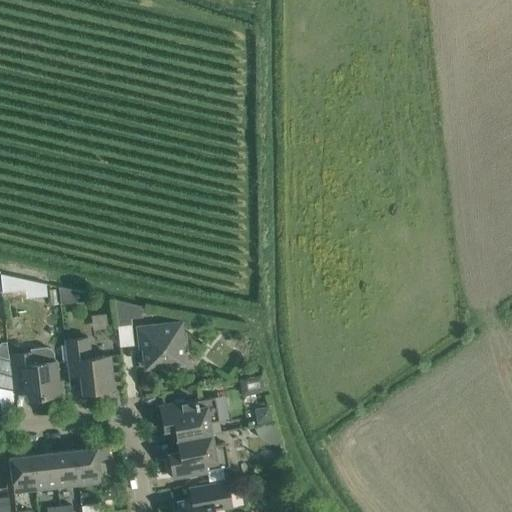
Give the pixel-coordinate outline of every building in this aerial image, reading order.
[(27,279),(0,273),(2,291),(26,289),(28,289),(27,279)] [(72,289),(59,286),(61,304),(73,303),(72,289)] [(140,305),(115,299),(117,326),(131,324),(130,318),(142,317),(140,305)] [(145,369),(184,364),(181,342),(184,341),(181,322),(137,327),(138,341),(141,341),(145,369)] [(88,337),(64,340),(67,370),(79,368),(82,392),(113,388),(109,355),(90,357),(88,337)] [(30,349),(30,352),(9,355),(14,393),(27,391),(28,398),(59,395),(56,361),(54,361),(53,352),(50,349),(46,347),(30,349)] [(0,386),(13,389),(9,361),(0,358),(0,386)] [(262,375),(240,380),(243,395),(266,391),(262,375)] [(173,403),(158,405),(162,425),(163,432),(174,430),(176,440),(211,434),(209,422),(219,420),(215,397),(194,401),(194,399),(184,401),(182,399),(175,401),(173,403)] [(269,406),(254,408),(257,423),(271,420),(269,406)] [(178,450),(167,452),(168,458),(172,478),(186,476),(188,477),(195,476),(197,474),(207,472),(207,470),(229,466),(225,443),(213,445),(211,434),(176,440),(178,450)] [(74,449),(78,484),(100,482),(98,459),(108,458),(106,446),(74,449)] [(78,484),(74,449),(53,452),(57,487),(78,484)] [(53,452),(31,454),(35,489),(57,487),(53,452)] [(31,454),(9,457),(13,492),(35,489),(31,454)] [(232,507),(227,480),(201,484),(203,496),(176,501),(177,511),(214,511),(214,510),(232,507)] [(0,509),(10,508),(8,496),(0,497),(0,509)] [(100,511),(99,503),(82,506),(83,511),(100,511)]
